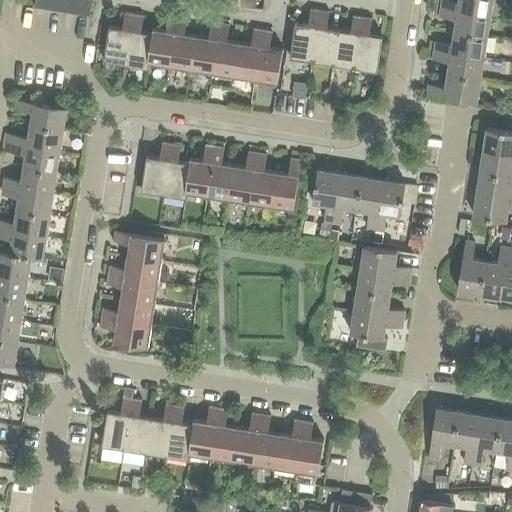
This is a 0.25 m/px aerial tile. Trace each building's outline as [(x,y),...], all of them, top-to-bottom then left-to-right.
[(49,0),(35,0),(34,7),(48,9),(49,0)] [(49,0),(48,9),(62,12),(63,0),(49,0)] [(63,0),(62,12),(76,14),(78,0),(63,0)] [(78,0),(76,14),(77,14),(90,16),(92,0),(78,0)] [(450,0),(442,0),(441,7),(490,15),(490,13),(494,14),(498,12),(501,9),(503,1),(501,0),(459,0),(459,1),(450,0)] [(490,15),(441,7),(440,16),(456,19),(454,31),(487,36),(490,15)] [(312,61),(320,10),(310,9),(309,16),(308,24),(295,22),(290,57),(312,61)] [(329,12),(320,10),(312,61),(333,64),(339,29),(327,27),(328,18),(329,12)] [(122,28),(109,26),(104,61),(126,64),(134,14),(125,12),(124,19),(122,28)] [(143,15),(134,14),(126,64),(149,68),(150,63),(148,63),(153,33),(152,33),(141,31),(142,22),(143,15)] [(152,28),(152,33),(153,33),(148,63),(150,63),(170,66),(177,15),(168,14),(167,21),(166,30),(152,28)] [(187,17),(177,15),(170,66),(191,69),(196,35),(184,33),(186,24),(187,17)] [(351,31),(339,29),(333,64),(355,67),(362,17),(353,15),(352,22),(351,31)] [(372,18),(362,17),(355,67),(377,71),(382,36),(369,34),(371,25),(372,18)] [(208,37),(196,35),(191,69),(212,73),(220,22),(211,21),(210,28),(208,37)] [(230,24),(220,22),(212,73),(234,76),(239,42),(227,40),(228,31),(230,24)] [(239,42),(234,76),(255,80),(263,29),(254,28),(252,35),(251,44),(239,42)] [(272,31),(263,29),(255,80),(277,83),(283,49),(270,46),(271,38),(272,31)] [(487,36),(454,31),(452,44),(436,41),(434,50),(483,57),(487,36)] [(483,57),(434,50),(433,59),(450,61),(448,74),(480,79),(483,57)] [(480,79),(448,74),(446,86),(429,84),(428,94),(476,101),(480,79)] [(295,83),(293,98),(305,100),(308,85),(295,83)] [(33,112),(32,113),(31,124),(63,129),(67,107),(18,99),(16,109),(33,112)] [(63,129),(31,124),(29,137),(12,134),(11,143),(60,151),(63,129)] [(511,131),(487,128),(483,150),(511,154),(511,131)] [(164,194),(171,143),(162,142),(161,149),(160,157),(147,155),(141,190),(164,194)] [(60,151),(11,143),(9,152),(26,154),(24,167),(56,172),(60,151)] [(181,145),(171,143),(164,194),(186,197),(187,193),(186,192),(190,162),(189,162),(178,160),(180,152),(181,145)] [(207,196),(215,145),(205,144),(204,151),(203,159),(190,157),(189,162),(190,162),(186,192),(187,193),(207,196)] [(224,147),(215,145),(207,196),(229,199),(234,164),(222,162),(223,154),(224,147)] [(250,202),(258,152),(248,150),(247,157),(246,166),(234,164),(229,199),(250,202)] [(511,154),(483,150),(480,172),(511,176),(511,154)] [(267,153),(258,152),(250,202),(271,206),(277,171),(264,169),(266,160),(267,153)] [(294,209),(302,159),(291,157),(290,164),(289,173),(277,171),(271,206),(294,209)] [(56,172),(24,167),(22,180),(5,177),(4,186),(53,193),(56,172)] [(333,222),(340,173),(318,170),(313,202),(327,204),(324,221),(333,222)] [(511,176),(480,172),(477,193),(511,198),(511,189),(510,189),(511,178),(511,176)] [(340,173),(333,222),(341,223),(344,207),(357,209),(362,176),(340,173)] [(362,176),(357,209),(369,211),(367,227),(375,229),(383,180),(362,176)] [(383,180),(375,229),(384,230),(386,213),(400,215),(405,183),(383,180)] [(418,185),(405,184),(403,196),(416,198),(418,185)] [(53,193),(4,186),(3,194),(19,197),(17,210),(49,215),(53,193)] [(506,220),(508,206),(511,207),(511,198),(477,193),(473,216),(506,220)] [(49,215),(17,210),(15,222),(0,219),(0,228),(46,236),(49,215)] [(463,235),(466,220),(460,219),(457,234),(463,235)] [(322,223),(320,234),(329,236),(331,225),(322,223)] [(511,228),(502,227),(500,240),(509,241),(511,228)] [(46,236),(0,228),(0,237),(12,240),(10,252),(10,253),(31,256),(31,257),(43,259),(46,236)] [(114,230),(113,241),(120,242),(129,243),(127,255),(162,261),(165,238),(114,230)] [(332,230),(331,240),(337,241),(339,231),(332,230)] [(375,232),(374,242),(382,243),(383,233),(375,232)] [(480,293),(485,261),(472,259),(475,242),(465,241),(457,289),(480,293)] [(395,264),(397,251),(364,245),(361,268),(410,276),(411,267),(395,264)] [(485,261),(480,293),(501,296),(509,247),(500,246),(497,263),(485,261)] [(511,247),(509,247),(501,296),(511,298),(511,247)] [(10,253),(10,252),(0,250),(0,273),(27,277),(31,257),(31,256),(10,253)] [(109,265),(108,274),(158,282),(162,261),(127,255),(125,267),(116,266),(109,265)] [(50,266),(48,280),(62,282),(64,268),(50,266)] [(410,276),(361,268),(358,289),(390,294),(392,282),(408,284),(410,276)] [(27,277),(0,273),(0,295),(24,299),(27,277)] [(158,282),(108,274),(106,283),(113,285),(122,286),(120,298),(155,304),(158,282)] [(390,294),(358,289),(354,311),(403,318),(404,310),(388,307),(390,294)] [(24,299),(0,295),(0,317),(21,320),(24,299)] [(102,307),(101,317),(152,325),(155,304),(120,298),(118,310),(109,308),(102,307)] [(354,311),(351,333),(358,334),(356,346),(385,351),(387,339),(383,338),(385,324),(402,327),(403,318),(354,311)] [(21,320),(0,317),(0,339),(17,342),(21,320)] [(152,325),(101,317),(99,326),(106,327),(115,329),(113,342),(148,347),(152,325)] [(17,342),(0,339),(0,362),(14,364),(17,342)] [(125,388),(123,396),(132,398),(134,389),(125,388)] [(124,448),(132,398),(123,396),(122,403),(121,412),(108,410),(102,445),(124,448)] [(142,399),(132,398),(124,448),(146,452),(151,417),(139,415),(141,406),(142,399)] [(167,455),(175,404),(166,403),(165,410),(163,419),(151,417),(146,452),(167,455)] [(184,406),(175,404),(167,455),(190,459),(190,454),(189,454),(194,424),(193,423),(182,422),(183,413),(184,406)] [(211,457),(218,407),(209,405),(208,412),(207,421),(194,419),(193,423),(194,424),(189,454),(190,454),(211,457)] [(228,408),(218,407),(211,457),(232,460),(237,426),(225,424),(227,415),(228,408)] [(454,443),(459,411),(436,408),(429,456),(438,458),(441,441),(454,443)] [(459,411),(454,443),(466,445),(464,462),(472,463),(480,415),(459,411)] [(253,464),(261,413),(252,412),(251,419),(249,427),(237,426),(232,460),(253,464)] [(271,415),(261,413),(253,464),(275,467),(280,432),(268,430),(269,422),(271,415)] [(480,415),(472,463),(481,465),(484,448),(496,450),(501,418),(480,415)] [(296,471),(304,420),(294,418),(293,425),(292,434),(280,432),(275,467),(296,471)] [(511,419),(501,418),(496,450),(509,452),(506,469),(511,469),(511,419)] [(313,421),(304,420),(296,471),(318,474),(324,439),(311,437),(312,428),(313,421)] [(442,465),(441,474),(448,475),(449,466),(442,465)] [(446,476),(437,477),(437,488),(446,488),(446,476)] [(371,509),(372,507),(374,494),(342,489),(340,502),(335,502),(331,502),(330,511),(309,509),(308,511),(372,511),(373,509),(371,509)] [(426,494),(425,500),(432,501),(452,504),(454,493),(426,494)] [(183,496),(182,498),(180,509),(180,511),(178,511),(227,511),(230,502),(212,501),(192,497),(183,496)] [(452,511),(453,504),(452,504),(432,501),(425,500),(422,499),(421,501),(420,501),(418,511),(452,511)]
